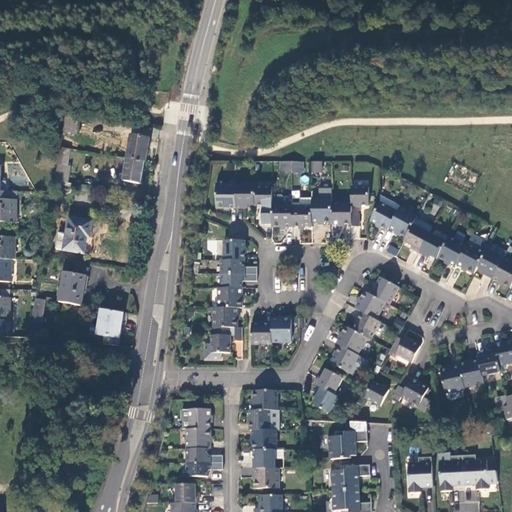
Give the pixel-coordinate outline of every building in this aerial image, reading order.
[(80,115),(67,112),(63,131),(77,133),(80,115)] [(128,158),(146,162),(150,138),(132,135),(128,158)] [(68,166),(71,149),(61,147),(55,180),(66,182),(69,183),(71,166),(68,166)] [(142,184),(146,162),(128,158),(124,181),(142,184)] [(293,173),(292,162),(283,162),(283,173),(293,173)] [(303,173),(302,162),(292,162),(293,173),(303,173)] [(0,201),(9,202),(10,193),(1,193),(1,168),(0,167),(0,201)] [(236,188),(236,185),(216,185),(216,209),(236,209),(236,188)] [(255,189),(255,187),(236,188),(236,209),(243,210),(243,206),(255,206),(255,189)] [(369,188),(352,188),(352,205),(352,207),(370,207),(369,188)] [(272,189),(255,189),(255,206),(255,207),(264,207),(264,215),(265,214),(265,227),(272,228),(272,197),(272,189)] [(0,223),(15,224),(15,193),(10,193),(9,202),(0,201),(0,223)] [(380,195),(380,203),(370,221),(387,231),(389,228),(397,212),(390,208),(393,203),(380,195)] [(293,228),(293,205),(284,204),(284,199),(282,197),(272,197),(272,228),(293,228)] [(312,228),(312,223),(312,200),(305,200),(300,200),(300,204),(293,204),(293,205),(293,228),(312,228)] [(332,205),(332,200),(312,200),(312,223),(332,223),(332,205)] [(393,203),(390,208),(397,212),(400,208),(400,207),(393,203)] [(352,207),(352,205),(332,205),(332,223),(332,225),(352,225),(352,214),(352,207)] [(417,218),(417,217),(400,208),(397,212),(389,228),(406,238),(417,218)] [(57,249),(84,254),(87,237),(90,237),(93,221),(70,217),(67,234),(60,232),(57,249)] [(417,218),(406,238),(404,242),(414,247),(413,250),(419,254),(429,235),(434,227),(417,218)] [(446,244),(429,235),(419,254),(425,257),(427,254),(437,259),(438,258),(446,244)] [(467,246),(450,237),(446,244),(438,258),(456,267),(457,265),(467,246)] [(0,261),(10,261),(14,261),(14,239),(0,239),(0,261)] [(225,261),(243,261),(245,261),(245,242),(225,241),(225,261)] [(486,254),(468,244),(467,246),(457,265),(475,274),(478,268),(486,254)] [(508,253),(491,244),(486,254),(478,268),(488,273),(487,276),(493,280),(504,259),(508,253)] [(395,255),(398,249),(389,245),(386,251),(395,255)] [(511,262),(504,259),(493,280),(511,289),(511,286),(511,262)] [(0,283),(10,284),(10,261),(0,261),(0,283)] [(225,261),(222,261),(222,275),(257,275),(257,268),(245,268),(242,265),(243,261),(225,261)] [(60,302),(82,306),(87,276),(65,273),(60,302)] [(257,275),(222,275),(222,289),(243,289),(243,284),(245,281),(257,282),(258,278),(257,275)] [(390,305),(399,288),(381,278),(372,296),(386,303),(390,305)] [(222,289),(219,289),(219,309),(237,309),(242,309),(243,289),(222,289)] [(372,296),(365,292),(356,310),(362,313),(377,321),(386,303),(372,296)] [(0,296),(0,338),(9,339),(9,296),(0,296)] [(42,323),(46,300),(36,298),(32,321),(42,323)] [(102,309),(97,335),(105,336),(104,345),(119,346),(125,313),(102,309)] [(219,309),(215,309),(215,328),(237,329),(237,309),(219,309)] [(380,323),(377,321),(362,313),(353,331),(368,338),(371,340),(380,323)] [(396,318),(392,328),(401,331),(405,321),(396,318)] [(292,320),(272,320),(272,325),(272,343),(292,343),(292,320)] [(252,325),(252,345),(272,345),(272,343),(272,325),(252,325)] [(353,331),(346,327),(337,345),(341,347),(358,356),(368,338),(353,331)] [(212,345),(205,345),(205,360),(221,361),(221,354),(230,354),(230,337),(236,337),(236,342),(243,343),(243,329),(237,329),(215,328),(215,336),(212,336),(212,345)] [(397,355),(412,363),(421,347),(405,338),(404,341),(398,338),(392,350),(398,353),(397,355)] [(511,343),(495,347),(497,355),(499,367),(511,363),(511,343)] [(341,347),(331,364),(350,374),(359,357),(358,356),(341,347)] [(398,353),(392,350),(391,351),(389,355),(395,358),(397,355),(398,353)] [(484,354),(477,355),(479,361),(482,377),(500,373),(499,367),(497,355),(485,357),(484,354)] [(479,361),(459,365),(460,367),(464,388),(484,384),(482,377),(479,361)] [(35,374),(36,374),(44,375),(44,365),(35,365),(35,374)] [(465,390),(464,388),(460,367),(440,371),(445,395),(465,390)] [(318,379),(315,385),(319,388),(334,396),(343,379),(326,370),(321,380),(318,379)] [(429,389),(411,379),(405,391),(401,398),(419,407),(417,410),(424,413),(429,402),(423,399),(429,389)] [(389,391),(374,383),(372,386),(365,399),(380,407),(389,391)] [(393,399),(399,402),(401,398),(405,391),(399,387),(393,399)] [(329,414),(338,398),(334,396),(319,388),(315,395),(318,396),(313,406),(329,414)] [(254,411),(271,411),(278,411),(277,391),(254,391),(254,411)] [(511,396),(506,398),(508,407),(502,408),(506,420),(511,419),(511,396)] [(493,400),(495,410),(502,408),(508,407),(506,398),(504,399),(503,398),(493,400)] [(190,430),(210,430),(210,410),(190,410),(190,430)] [(271,411),(254,411),(251,411),(251,431),(253,431),(271,431),(271,411)] [(505,438),(502,422),(492,424),(495,437),(505,438)] [(495,437),(492,424),(479,427),(481,434),(492,437),(495,437)] [(187,430),(187,449),(207,450),(211,450),(210,430),(190,430),(187,430)] [(253,431),(253,451),(257,451),(275,451),(276,451),(276,431),(271,431),(253,431)] [(367,436),(367,432),(336,433),(336,438),(326,438),(327,449),(329,449),(330,461),(351,459),(351,457),(356,457),(355,443),(367,442),(367,436)] [(207,450),(187,449),(187,464),(223,464),(223,461),(223,456),(208,456),(207,450)] [(253,462),(253,470),(255,470),(275,470),(275,451),(257,451),(256,462),(253,462)] [(476,462),(475,456),(463,457),(465,487),(476,486),(476,491),(488,490),(488,485),(498,485),(496,473),(487,473),(486,461),(476,462)] [(465,487),(463,457),(450,458),(450,463),(439,465),(440,494),(452,493),(452,488),(465,487)] [(433,489),(431,459),(419,460),(419,465),(408,466),(410,496),(421,495),(421,490),(433,489)] [(223,464),(187,464),(187,477),(208,477),(207,473),(209,470),(223,471),(223,464)] [(369,466),(351,467),(338,468),(338,472),(329,472),(330,483),(332,483),(333,492),(359,491),(358,477),(370,477),(369,466)] [(279,470),(275,470),(255,470),(256,489),(279,489),(279,470)] [(199,496),(196,496),(196,485),(178,485),(177,504),(195,504),(199,504),(199,496)] [(359,491),(333,492),(333,501),(331,502),(331,511),(336,511),(340,511),(371,511),(371,503),(359,504),(359,491)] [(282,511),(282,496),(262,496),(261,511),(282,511)] [(195,511),(195,504),(177,504),(172,503),(172,511),(195,511)]
